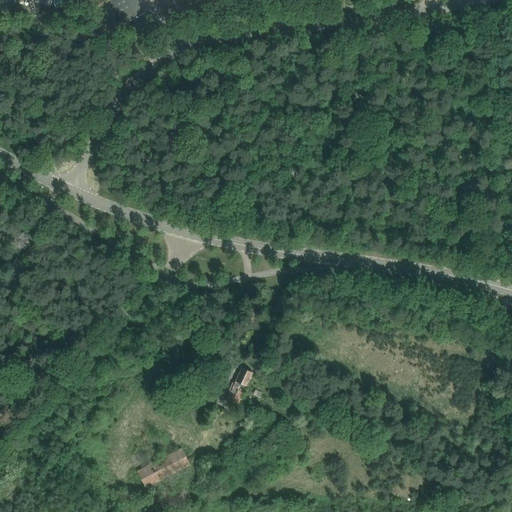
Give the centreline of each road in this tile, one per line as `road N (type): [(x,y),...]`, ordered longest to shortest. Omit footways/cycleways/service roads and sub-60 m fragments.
road 1 (tertiary): [(511,292),(201,237),(64,188)]
road 2 (unclassified): [(64,188),(132,90),(190,41),(427,10)]
